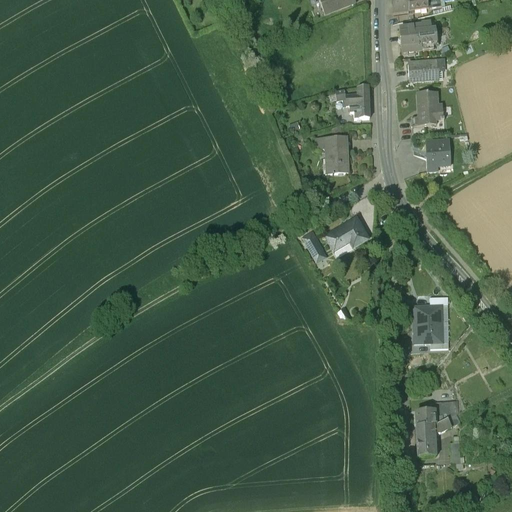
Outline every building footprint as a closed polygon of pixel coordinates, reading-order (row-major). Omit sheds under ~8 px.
[(318,0),(323,12),(339,6),(341,10),(355,4),(352,0),(318,0)] [(391,0),(392,14),(408,12),(407,2),(408,1),(408,0),(391,0)] [(418,0),(408,1),(407,2),(408,12),(427,9),(425,0),(418,0)] [(425,0),(427,9),(437,7),(435,0),(425,0)] [(448,22),(430,24),(431,31),(437,30),(438,44),(432,45),(433,51),(418,52),(418,58),(442,56),(451,51),(450,39),(457,38),(456,31),(452,31),(452,29),(449,29),(448,22)] [(430,24),(421,25),(421,26),(404,28),(399,29),(399,34),(399,39),(397,42),(400,44),(400,48),(401,48),(402,54),(407,53),(412,52),(413,53),(418,52),(433,51),(432,45),(438,44),(437,30),(431,31),(430,24)] [(443,63),(408,65),(409,83),(435,82),(435,73),(437,72),(437,73),(441,73),(443,71),(443,63)] [(368,87),(357,89),(357,106),(369,105),(368,87)] [(343,92),(334,93),(336,103),(345,101),(343,92)] [(427,94),(417,94),(418,119),(411,119),(412,128),(424,127),(436,127),(436,123),(442,122),(442,107),(435,108),(434,94),(427,95),(427,94)] [(369,105),(357,106),(357,113),(353,113),(354,121),(369,120),(369,105)] [(344,139),(315,140),(316,151),(328,151),(329,175),(326,175),(326,176),(347,175),(347,160),(345,160),(344,139)] [(448,143),(427,145),(428,160),(426,160),(427,174),(437,173),(436,166),(448,165),(449,167),(448,143)] [(363,211),(373,206),(368,196),(358,200),(363,211)] [(356,220),(325,238),(337,259),(368,241),(356,220)] [(321,253),(311,235),(303,240),(313,258),(321,253)] [(413,307),(414,327),(442,327),(441,307),(413,307)] [(442,327),(414,327),(414,343),(442,343),(442,327)] [(450,407),(442,407),(442,402),(433,402),(433,405),(435,411),(435,417),(443,417),(443,421),(461,412),(461,401),(449,401),(450,407)] [(435,411),(414,412),(415,426),(433,425),(435,425),(435,417),(435,411)] [(459,423),(456,415),(447,420),(450,427),(459,423)] [(433,426),(433,433),(439,433),(450,427),(447,420),(433,426)] [(433,425),(415,426),(416,458),(434,456),(433,425)] [(457,437),(452,437),(453,443),(449,443),(450,464),(462,463),(462,457),(459,457),(457,437)] [(482,479),(483,487),(498,484),(496,469),(490,470),(491,477),(482,479)]
